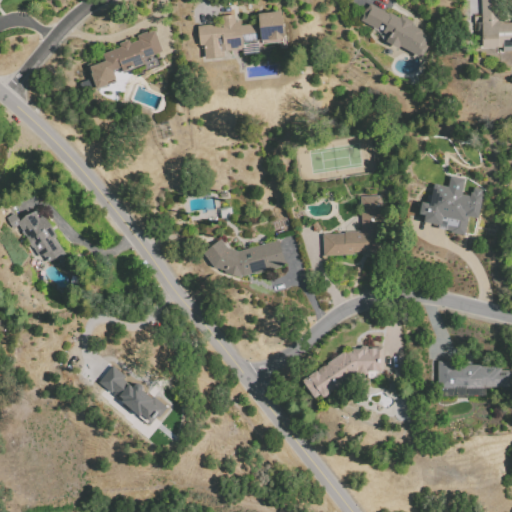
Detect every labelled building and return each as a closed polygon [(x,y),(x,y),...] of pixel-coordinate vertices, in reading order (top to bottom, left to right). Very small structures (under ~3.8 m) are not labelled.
[(368,0),(433,37),(423,62),(361,23),(368,0)] [(479,0),(497,0),(498,19),(511,18),(511,35),(501,35),(502,47),(481,47),(479,0)] [(225,59),(207,61),(206,48),(201,48),(199,28),(223,26),(222,18),(237,17),(238,24),(243,23),(243,28),(260,26),(259,17),(283,14),(286,41),(231,46),(232,53),(224,54),(225,59)] [(116,80),(98,87),(90,67),(106,61),(104,56),(122,49),(121,45),(131,41),(132,45),(141,41),(139,39),(155,33),(163,54),(145,61),(147,66),(125,74),(123,70),(114,73),(116,80)] [(420,201),(429,203),(432,183),(446,186),(449,175),(463,178),(460,193),(468,195),(469,191),(471,192),(472,187),(480,188),(480,193),(481,194),(481,198),(477,217),(467,216),(463,234),(445,231),(446,226),(423,221),(424,214),(418,213),(420,201)] [(188,197),(234,196),(239,217),(190,222),(188,197)] [(362,199),(384,198),(386,256),(325,259),(324,236),(364,234),(362,199)] [(64,255),(49,264),(45,256),(40,259),(21,228),(14,232),(6,218),(15,213),(20,222),(35,213),(40,221),(45,218),(57,239),(55,240),(64,255)] [(279,243),(286,266),(244,279),(242,277),(242,280),(226,276),(227,272),(216,269),(205,255),(222,241),(228,250),(239,254),(279,243)] [(316,399),(308,387),(321,378),(319,374),(329,367),(328,365),(345,353),(361,353),(361,355),(367,355),(367,349),(384,349),(384,375),(364,375),(364,372),(352,374),(316,399)] [(436,360),(455,360),(455,364),(479,364),(479,365),(500,366),(500,369),(509,369),(511,386),(481,386),(481,388),(436,387),(436,360)] [(169,410),(151,427),(101,385),(114,368),(128,380),(124,385),(130,390),(135,385),(150,398),(153,395),(169,410)]
